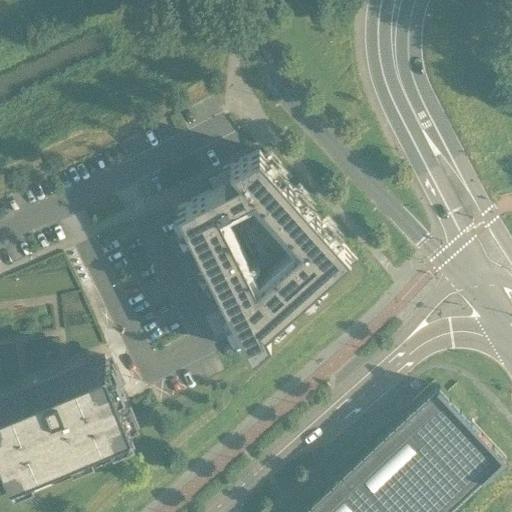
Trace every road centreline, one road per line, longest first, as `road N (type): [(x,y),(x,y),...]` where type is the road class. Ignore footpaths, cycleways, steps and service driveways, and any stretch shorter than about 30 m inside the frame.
road 1 (tertiary): [(406,341),(212,511)]
road 2 (residential): [(0,233),(179,146)]
road 3 (unclassified): [(419,120),(445,215),(476,276)]
road 4 (unclassified): [(511,253),(419,120)]
road 5 (unclassified): [(419,120),(390,36),(398,0)]
